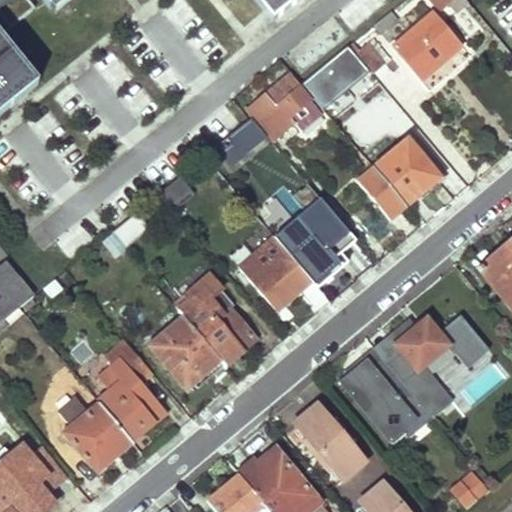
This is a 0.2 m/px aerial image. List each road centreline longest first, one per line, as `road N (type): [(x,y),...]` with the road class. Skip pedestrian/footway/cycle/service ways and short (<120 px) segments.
road 1 (residential): [(119,511),(511,184)]
road 2 (unknown): [(488,204),(389,83)]
